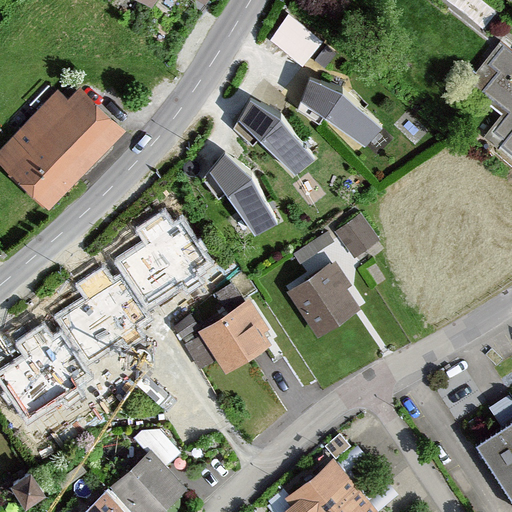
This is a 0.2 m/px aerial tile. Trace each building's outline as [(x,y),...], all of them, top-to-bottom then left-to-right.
[(208,0),(132,0),(149,11),(156,0),(194,0),(204,6),(208,0)] [(318,43),(285,20),(268,44),(301,67),(318,43)] [(483,138),(511,160),(511,41),(504,35),(463,88),(500,116),(483,138)] [(342,91),(311,82),(295,109),(319,123),(324,114),(369,145),(382,127),(342,91)] [(124,130),(78,87),(67,99),(56,88),(0,147),(0,168),(47,212),(124,130)] [(278,116),(250,101),(228,124),(249,143),(256,135),(294,174),(311,159),(278,116)] [(250,175),(224,155),(199,175),(216,197),(225,190),(255,235),(274,224),(250,175)] [(374,241),(357,215),(334,231),(351,256),(374,241)] [(331,243),(324,233),(291,254),(298,264),(331,243)] [(347,285),(331,261),(286,293),(315,336),(356,307),(343,288),(347,285)] [(267,326),(247,296),(241,300),(229,282),(209,296),(223,315),(200,331),(226,370),(270,341),(262,330),(267,326)] [(117,356),(156,405),(211,361),(186,329),(195,322),(187,311),(171,324),(152,299),(112,330),(91,302),(28,352),(64,398),(117,356)] [(511,411),(511,387),(491,402),(502,418),(511,411)] [(511,416),(475,440),(511,498),(511,416)] [(27,446),(39,463),(53,453),(42,436),(27,446)] [(158,511),(183,490),(147,449),(76,511),(158,511)] [(377,511),(331,458),(284,499),(295,511),(377,511)] [(44,490),(30,470),(10,483),(24,503),(44,490)]
